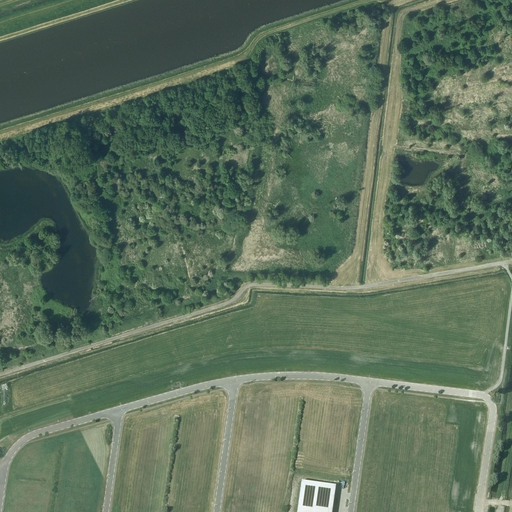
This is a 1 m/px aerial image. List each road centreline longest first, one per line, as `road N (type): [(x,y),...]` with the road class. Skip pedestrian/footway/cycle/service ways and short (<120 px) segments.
road 1 (unclassified): [(478,511),(493,414),(487,397),(369,381)]
road 2 (unclassified): [(369,381),(231,380)]
road 3 (unclassified): [(119,409),(34,433),(5,466)]
road 4 (unclassified): [(231,380),(216,511)]
road 5 (unclassified): [(369,381),(351,511)]
